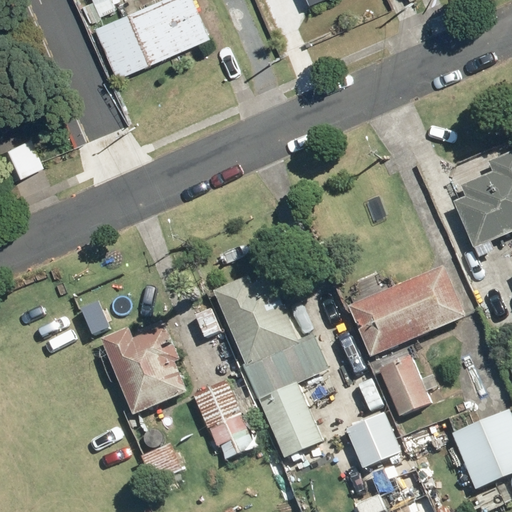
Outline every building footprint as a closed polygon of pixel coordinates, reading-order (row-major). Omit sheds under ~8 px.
[(117,12),(111,0),(92,0),(101,19),(117,12)] [(212,42),(193,0),(167,0),(167,1),(97,31),(119,81),(212,42)] [(330,0),(307,0),(311,8),(330,0)] [(455,206),(479,262),(496,255),(492,246),(511,237),(511,156),(489,167),(493,176),(462,190),(467,201),(455,206)] [(244,251),(192,275),(270,443),(322,419),(244,251)] [(468,322),(446,270),(349,311),(371,362),(468,322)] [(194,396),(168,330),(135,343),(131,331),(102,342),(133,420),(194,396)] [(422,384),(412,360),(381,374),(401,421),(433,408),(427,395),(439,390),(434,379),(422,384)] [(258,450),(228,384),(194,399),(210,434),(212,433),(226,465),(258,450)] [(509,415),(506,408),(480,419),(482,425),(453,436),(477,494),(511,479),(511,416),(511,414),(509,415)] [(401,458),(385,418),(348,432),(364,473),(401,458)] [(185,475),(172,449),(143,462),(155,489),(185,475)] [(287,486),(278,460),(263,465),(272,491),(287,486)] [(381,511),(420,511),(416,503),(402,509),(393,491),(375,499),(381,511)]
